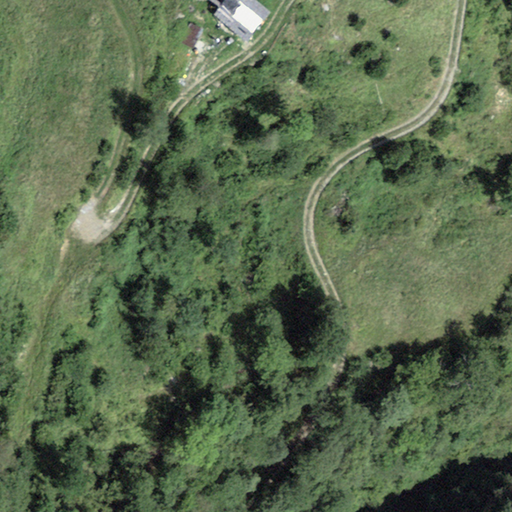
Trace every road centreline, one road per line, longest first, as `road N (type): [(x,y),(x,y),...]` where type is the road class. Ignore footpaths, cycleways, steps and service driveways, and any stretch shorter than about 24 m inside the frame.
road 1 (track): [(243,511),(337,379),(340,318),(309,239),(313,194),(346,157),(433,108),(445,88),(461,0)]
road 2 (track): [(289,0),(249,53),(194,90),(107,222),(98,222),(92,206),(138,61),(114,0)]
